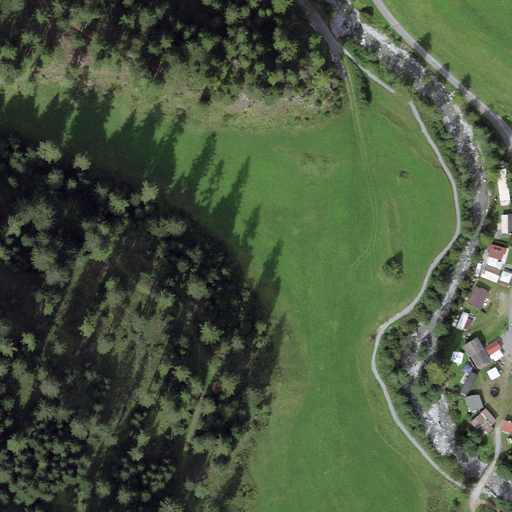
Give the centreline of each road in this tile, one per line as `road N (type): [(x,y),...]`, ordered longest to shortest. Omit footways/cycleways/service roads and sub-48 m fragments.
road 1 (track): [(511,140),(377,0)]
road 2 (track): [(511,350),(497,456),(475,493)]
